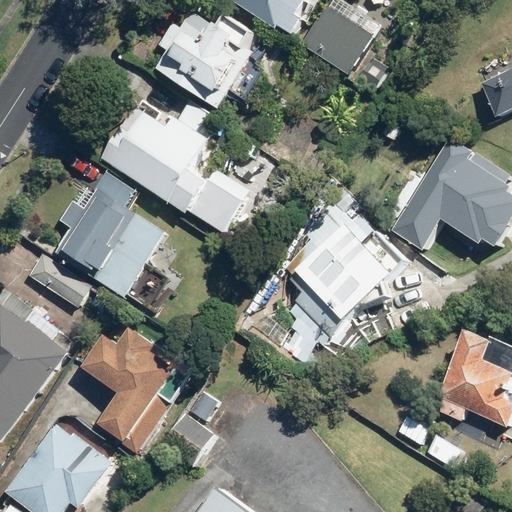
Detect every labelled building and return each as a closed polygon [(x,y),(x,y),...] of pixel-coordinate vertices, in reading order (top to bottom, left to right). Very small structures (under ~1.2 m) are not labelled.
[(229,0),(282,34),(285,31),(298,40),(308,24),(302,20),(315,0),(229,0)] [(310,51),(356,79),(380,40),(378,39),(385,27),(341,0),(338,0),(333,9),(331,7),(318,28),(322,30),(310,51)] [(198,15),(186,32),(178,27),(164,48),(172,53),(160,71),(224,113),(261,57),(198,15)] [(407,57),(386,45),(363,84),(383,96),(407,57)] [(511,74),(485,87),(502,123),(511,118),(511,74)] [(129,130),(108,162),(192,219),(195,215),(227,237),(255,194),(224,173),(217,184),(213,181),(210,184),(197,175),(218,144),(216,143),(227,126),(192,102),(172,131),(151,117),(138,136),(129,130)] [(412,121),(396,113),(382,140),(398,148),(412,121)] [(450,138),(390,230),(422,251),(443,219),(476,240),(478,237),(490,244),(511,210),(511,193),(502,188),(505,183),(504,182),(508,176),(450,138)] [(109,174),(86,209),(75,202),(63,221),(74,228),(58,253),(128,298),(169,235),(125,206),(135,191),(109,174)] [(396,304),(392,290),(402,280),(399,278),(412,265),(364,218),(358,223),(350,215),(360,205),(346,191),(306,232),(316,242),(289,270),(298,279),(294,283),(308,297),(301,305),(311,316),(303,324),(329,350),(337,342),(339,343),(372,311),(396,304)] [(92,287),(44,256),(30,276),(78,307),(92,287)] [(0,440),(66,351),(1,304),(0,304),(0,440)] [(435,394),(503,425),(511,404),(511,398),(502,394),(511,373),(511,371),(482,358),(490,341),(465,329),(435,394)] [(111,339),(88,371),(118,393),(117,396),(125,402),(105,430),(142,456),(166,423),(164,421),(174,408),(165,401),(184,374),(160,357),(164,352),(138,333),(126,350),(111,339)] [(223,441),(192,418),(169,448),(200,472),(223,441)] [(77,440),(62,428),(11,494),(35,511),(73,511),(77,507),(83,511),(84,511),(119,467),(80,437),(77,440)] [(207,511),(257,511),(225,488),(207,511)]
